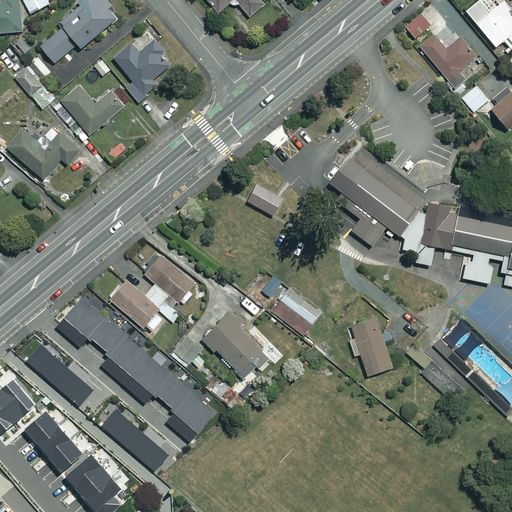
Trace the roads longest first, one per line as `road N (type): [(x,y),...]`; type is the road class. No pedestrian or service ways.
road 1 (secondary): [(250,102),(0,312)]
road 2 (secondary): [(373,0),(250,102)]
road 3 (residential): [(165,0),(250,102)]
